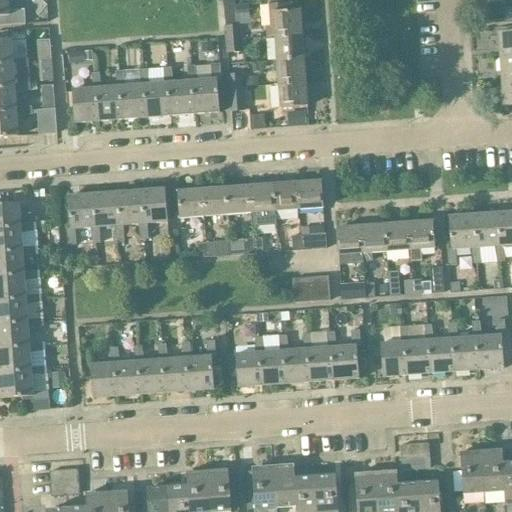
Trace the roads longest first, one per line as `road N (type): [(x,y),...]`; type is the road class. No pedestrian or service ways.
road 1 (residential): [(0,443),(511,406)]
road 2 (residential): [(456,134),(0,166)]
road 3 (residential): [(456,134),(447,0)]
